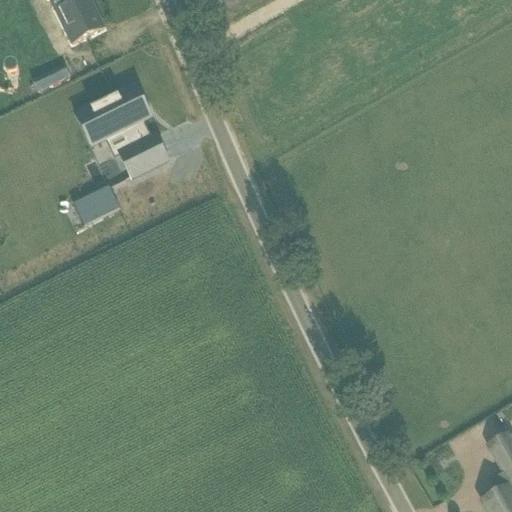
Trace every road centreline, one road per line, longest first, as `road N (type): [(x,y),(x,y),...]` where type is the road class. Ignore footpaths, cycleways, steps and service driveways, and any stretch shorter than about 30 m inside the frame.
road 1 (unclassified): [(403,511),(286,280),(164,0)]
road 2 (track): [(286,280),(250,295),(335,482),(368,511)]
